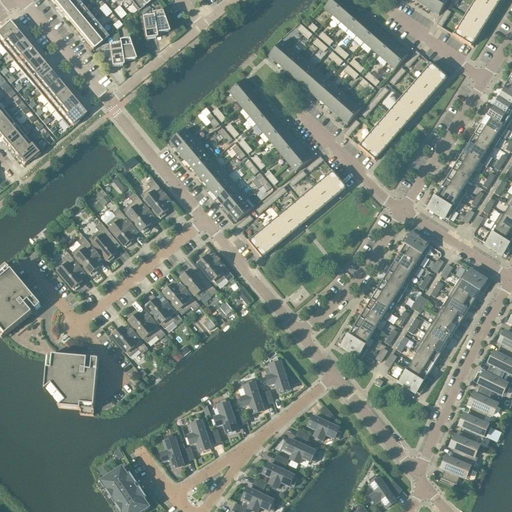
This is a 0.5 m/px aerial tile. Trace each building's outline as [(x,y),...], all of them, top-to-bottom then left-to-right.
[(68,0),(51,0),(50,1),(54,6),(54,5),(57,8),(57,9),(68,0)] [(80,4),(76,0),(68,0),(57,9),(61,14),(61,13),(64,17),(64,18),(80,4)] [(136,0),(131,4),(138,13),(153,0),(136,0)] [(345,2),(343,0),(332,0),(325,9),(333,17),(345,2)] [(435,0),(423,0),(421,5),(429,10),(435,0)] [(448,0),(435,0),(429,10),(439,16),(448,0)] [(494,10),(478,0),(467,18),(483,28),(494,10)] [(500,0),(478,0),(494,10),(500,0)] [(353,9),(345,2),(333,17),(340,23),(353,9)] [(87,13),(80,4),(64,18),(67,22),(68,22),(71,25),(70,26),(71,26),(87,13)] [(108,9),(104,5),(99,9),(102,14),(108,9)] [(150,9),(147,6),(139,12),(142,16),(150,9)] [(122,11),(119,7),(113,11),(117,16),(122,11)] [(111,13),(108,9),(102,14),(106,18),(111,13)] [(361,16),(353,9),(340,23),(348,30),(361,16)] [(451,13),(446,10),(437,26),(441,28),(451,13)] [(120,20),(126,15),(122,11),(117,16),(120,20)] [(94,21),(87,13),(71,26),(74,30),(75,30),(78,33),(77,34),(78,34),(94,21)] [(155,36),(168,34),(161,14),(151,15),(152,18),(155,36)] [(369,22),(361,16),(348,30),(356,37),(369,22)] [(155,36),(152,18),(141,20),(144,41),(156,40),(155,36)] [(483,28),(467,18),(455,36),(453,35),(452,35),(471,47),(483,28)] [(101,29),(94,21),(78,34),(81,39),(82,38),(85,42),(84,42),(85,43),(101,29)] [(122,26),(118,21),(113,26),(116,30),(122,26)] [(376,29),(369,22),(356,37),(364,44),(376,29)] [(0,44),(17,31),(13,26),(12,27),(9,23),(1,30),(0,29),(0,44)] [(312,25),(308,29),(314,33),(318,29),(312,25)] [(307,31),(301,26),(298,31),(303,35),(307,31)] [(85,43),(88,47),(89,47),(92,51),(108,38),(101,29),(85,43)] [(384,36),(376,29),(364,44),(372,50),(384,36)] [(24,39),(23,39),(20,36),(21,35),(17,31),(0,44),(0,47),(6,54),(24,39)] [(308,40),(312,36),(307,31),(303,35),(308,40)] [(328,38),(322,33),(319,38),(324,42),(328,38)] [(392,43),(384,36),(372,50),(379,57),(392,43)] [(324,42),(329,47),(333,43),(328,38),(324,42)] [(31,47),(30,48),(27,45),(28,44),(24,39),(6,54),(13,62),(31,47)] [(322,44),(317,40),(313,44),(318,49),(322,44)] [(122,63),(135,61),(128,41),(118,43),(119,46),(122,63)] [(290,50),(282,43),(269,57),(277,64),(290,50)] [(399,49),(392,43),(379,57),(387,64),(399,49)] [(324,53),(327,49),(322,44),(318,49),(324,53)] [(122,63),(119,46),(108,47),(111,69),(122,67),(122,63)] [(38,56),(37,55),(36,56),(34,53),(35,52),(31,47),(13,62),(20,71),(38,56)] [(343,52),(338,47),(334,51),(339,56),(343,52)] [(408,56),(399,49),(387,64),(395,71),(408,56)] [(298,57),(290,50),(277,64),(285,71),(298,57)] [(339,56),(345,60),(349,56),(343,52),(339,56)] [(408,69),(420,56),(416,52),(404,66),(408,69)] [(337,58),(332,53),(328,57),(334,62),(337,58)] [(45,64),(44,64),(43,64),(41,61),(42,60),(38,56),(20,71),(27,79),(45,64)] [(305,63),(298,57),(285,71),(293,78),(305,63)] [(339,67),(343,62),(337,58),(334,62),(339,67)] [(359,65),(353,60),(350,65),(355,69),(359,65)] [(313,70),(305,63),(293,78),(300,85),(313,70)] [(51,72),(50,73),(48,70),(49,69),(45,64),(27,79),(33,87),(51,72)] [(432,96),(447,79),(430,64),(430,65),(432,67),(418,83),(432,96)] [(355,69),(360,74),(364,70),(359,65),(355,69)] [(353,71),(348,67),(344,71),(349,76),(353,71)] [(394,86),(406,72),(401,69),(390,82),(394,86)] [(321,77),(313,70),(300,85),(308,91),(321,77)] [(355,80),(358,76),(353,71),(349,76),(355,80)] [(58,80),(57,81),(55,78),(56,77),(51,72),(33,87),(40,95),(58,80)] [(374,78),(369,74),(365,78),(370,83),(374,78)] [(329,84),(321,77),(308,91),(316,98),(329,84)] [(370,83),(376,87),(379,83),(374,78),(370,83)] [(65,89),(65,88),(64,89),(61,86),(62,85),(58,80),(40,95),(47,104),(65,89)] [(368,85),(363,80),(359,84),(365,89),(368,85)] [(511,81),(509,80),(503,89),(511,94),(511,81)] [(251,89),(244,81),(230,93),(236,102),(251,89)] [(432,96),(418,83),(403,99),(418,112),(432,96)] [(336,90),(329,84),(316,98),(324,105),(336,90)] [(370,94),(374,89),(368,85),(365,89),(370,94)] [(365,119),(389,92),(385,88),(361,115),(365,119)] [(71,98),(68,94),(69,94),(65,89),(47,104),(54,112),(72,97),(71,98)] [(258,97),(251,89),(236,102),(243,110),(258,97)] [(511,94),(503,89),(503,90),(504,90),(499,99),(511,107),(511,94)] [(344,97),(336,90),(324,105),(331,112),(344,97)] [(76,102),(72,97),(54,112),(61,120),(79,105),(78,106),(75,103),(76,102)] [(264,105),(258,97),(243,110),(250,117),(264,105)] [(352,104),(344,97),(331,112),(339,118),(352,104)] [(418,112),(403,99),(389,116),(403,128),(418,112)] [(511,119),(511,107),(499,99),(493,108),(511,120),(511,119)] [(360,111),(352,104),(339,118),(347,125),(360,111)] [(73,128),(78,123),(77,122),(85,115),(82,111),(83,110),(79,105),(61,120),(68,129),(71,126),(73,128)] [(271,113),(264,105),(250,117),(256,125),(271,113)] [(511,120),(493,108),(488,117),(486,116),(506,129),(511,120)] [(10,120),(13,117),(7,109),(3,112),(0,115),(0,129),(10,121),(10,120)] [(221,115),(217,109),(212,113),(217,118),(221,115)] [(278,121),(271,113),(256,125),(263,133),(278,121)] [(215,120),(210,115),(206,118),(210,124),(215,120)] [(217,118),(221,124),(226,120),(221,115),(217,118)] [(403,128),(389,116),(375,132),(389,145),(403,128)] [(506,129),(486,116),(480,126),(500,138),(506,129)] [(10,121),(0,129),(0,137),(3,140),(2,141),(2,142),(20,127),(13,118),(10,121)] [(215,129),(219,125),(215,120),(210,124),(215,129)] [(284,129),(278,121),(263,133),(269,141),(284,129)] [(344,135),(348,138),(360,125),(356,121),(344,135)] [(234,130),(230,125),(225,128),(230,134),(234,130)] [(500,138),(480,126),(475,135),(495,147),(500,138)] [(27,135),(20,127),(2,142),(6,146),(7,146),(10,149),(9,150),(27,135)] [(291,137),(284,129),(269,141),(276,149),(291,137)] [(228,136),(223,130),(219,134),(223,139),(228,136)] [(230,134),(234,139),(239,136),(234,130),(230,134)] [(192,138),(185,131),(170,143),(177,151),(195,136),(192,138)] [(389,145),(375,132),(361,148),(358,146),(358,147),(375,161),(389,145)] [(31,145),(24,138),(27,135),(9,150),(13,155),(14,154),(16,157),(15,158),(16,158),(34,143),(31,145)] [(495,147),(475,135),(469,144),(489,157),(495,147)] [(202,144),(195,136),(177,151),(184,159),(202,144)] [(228,145),(232,141),(228,136),(223,139),(228,145)] [(297,145),(291,137),(276,149),(282,157),(297,145)] [(247,146),(243,141),(239,144),(243,150),(247,146)] [(41,152),(34,143),(16,158),(20,163),(21,162),(24,166),(32,159),(33,161),(39,156),(38,154),(41,152)] [(205,154),(199,147),(202,145),(202,144),(184,159),(190,167),(205,154)] [(489,157),(469,144),(463,153),(483,166),(489,157)] [(304,152),(297,145),(282,157),(289,165),(304,152)] [(241,151),(236,146),(232,149),(236,155),(241,151)] [(243,150),(248,155),(252,152),(247,146),(243,150)] [(241,160),(245,157),(241,151),(236,155),(241,160)] [(311,161),(304,152),(289,165),(296,173),(311,161)] [(483,166),(463,153),(457,162),(478,175),(478,174),(474,172),(479,164),(483,166)] [(212,162),(205,154),(190,167),(197,175),(212,162)] [(260,162),(256,156),(252,160),(256,165),(260,162)] [(507,159),(502,156),(498,162),(503,165),(507,159)] [(133,158),(129,162),(133,167),(137,163),(133,158)] [(310,173),(323,162),(320,158),(306,169),(310,173)] [(221,168),(221,167),(218,170),(212,162),(197,175),(203,183),(221,168)] [(254,167),(249,162),(245,165),(250,171),(254,167)] [(256,165),(261,171),(265,167),(260,162),(256,165)] [(478,175),(457,162),(452,171),(472,184),(478,175)] [(503,165),(498,162),(494,169),(498,172),(503,165)] [(254,176),(258,173),(254,167),(250,171),(254,176)] [(228,176),(221,168),(203,183),(210,190),(228,176)] [(472,184),(452,171),(446,181),(466,193),(463,190),(468,182),(472,184)] [(273,178),(269,172),(265,176),(269,181),(273,178)] [(293,188),(306,176),(303,172),(289,183),(293,188)] [(329,203),(346,189),(332,172),(331,172),(333,175),(317,188),(329,203)] [(495,177),(490,174),(486,181),(491,183),(495,177)] [(129,189),(119,176),(113,182),(123,194),(129,189)] [(234,184),(234,183),(231,186),(225,179),(228,176),(210,190),(217,198),(234,184)] [(267,183),(262,178),(258,181),(263,187),(267,183)] [(269,181),(274,187),(278,183),(273,178),(269,181)] [(141,197),(160,220),(166,216),(164,213),(168,210),(167,208),(172,204),(152,181),(147,186),(150,189),(141,197)] [(466,193),(446,181),(440,190),(460,202),(466,193)] [(491,183),(486,181),(482,187),(487,190),(491,183)] [(507,184),(502,181),(498,188),(503,191),(507,184)] [(267,192),(272,188),(267,183),(263,187),(267,192)] [(241,191),(234,184),(217,198),(223,206),(241,191)] [(259,215),(287,192),(283,188),(256,211),(259,215)] [(329,203),(317,188),(300,202),(312,217),(329,203)] [(503,191),(498,188),(494,194),(498,197),(503,191)] [(460,202),(440,190),(435,199),(431,196),(431,197),(455,212),(460,202)] [(247,199),(241,191),(223,206),(230,214),(247,199)] [(484,195),(479,192),(475,199),(480,202),(484,195)] [(155,218),(135,195),(129,200),(132,204),(124,211),(143,235),(149,230),(147,228),(151,225),(149,223),(155,218)] [(105,197),(99,202),(103,207),(109,202),(105,197)] [(455,212),(431,197),(425,206),(428,209),(428,210),(444,220),(445,219),(448,221),(455,212)] [(251,210),(245,202),(248,200),(247,199),(230,214),(237,222),(251,210)] [(480,202),(475,199),(471,205),(475,208),(480,202)] [(495,203),(490,200),(486,206),(491,209),(495,203)] [(312,217),(300,202),(283,216),(295,231),(312,217)] [(511,209),(506,205),(506,206),(509,208),(504,217),(500,214),(500,215),(511,222),(511,209)] [(491,209),(486,206),(482,213),(487,216),(491,209)] [(137,233),(118,209),(112,214),(115,218),(106,225),(126,249),(132,244),(130,242),(134,239),(132,237),(137,233)] [(474,214),(469,211),(465,218),(470,221),(474,214)] [(511,222),(500,215),(494,224),(511,234),(511,222)] [(253,220),(250,216),(236,228),(239,232),(253,220)] [(295,231),(283,216),(267,230),(279,245),(295,231)] [(479,227),(483,220),(478,217),(474,224),(479,227)] [(120,247),(101,224),(95,228),(98,232),(89,240),(109,263),(114,259),(113,256),(116,253),(115,251),(120,247)] [(511,240),(511,234),(494,224),(498,226),(493,235),(489,233),(511,247),(511,246),(509,245),(511,240)] [(279,245),(267,230),(250,244),(248,241),(248,242),(262,259),(279,245)] [(412,234),(411,236),(408,233),(401,243),(425,258),(432,248),(428,246),(429,245),(412,234)] [(511,248),(511,247),(489,233),(482,243),(486,245),(485,246),(502,257),(503,255),(506,258),(511,248)] [(62,238),(58,241),(63,246),(67,243),(62,238)] [(103,261),(84,238),(78,243),(81,246),(72,254),(92,278),(97,273),(95,271),(99,268),(98,266),(103,261)] [(425,258),(401,243),(401,244),(405,246),(400,255),(420,267),(425,258)] [(86,276),(66,252),(61,257),(64,261),(55,268),(74,292),(80,287),(78,285),(82,282),(80,280),(86,276)] [(234,279),(215,255),(209,260),(208,258),(204,261),(202,259),(197,264),(216,287),(225,280),(228,284),(234,279)] [(420,267),(400,255),(394,264),(414,276),(420,267)] [(41,307),(5,264),(0,268),(0,337),(2,340),(32,314),(31,313),(34,309),(36,311),(41,307)] [(414,276),(394,264),(388,273),(408,286),(414,276)] [(440,268),(436,265),(431,271),(436,274),(440,268)] [(217,293),(197,270),(192,274),(191,272),(187,275),(185,273),(179,278),(199,302),(208,294),(211,298),(217,293)] [(449,273),(445,270),(441,277),(445,280),(449,273)] [(470,271),(469,272),(466,270),(460,280),(483,295),(490,285),(486,282),(487,281),(470,271)] [(408,286),(388,273),(382,282),(403,295),(408,286)] [(428,285),(432,279),(427,276),(423,282),(428,285)] [(483,295),(460,280),(454,289),(474,301),(480,293),(483,295)] [(403,295),(382,282),(377,291),(397,304),(403,295)] [(428,285),(423,282),(419,289),(424,291),(428,285)] [(443,286),(439,283),(434,289),(439,292),(443,286)] [(200,307),(180,284),(175,288),(173,287),(170,290),(168,288),(162,292),(182,316),(191,309),(194,312),(200,307)] [(439,292),(434,289),(430,296),(435,299),(439,292)] [(474,301),(454,289),(448,298),(468,311),(474,301)] [(397,304),(377,291),(371,300),(387,311),(393,302),(397,304)] [(424,299),(419,296),(415,302),(420,305),(424,299)] [(182,322),(163,298),(158,303),(156,301),(152,304),(151,302),(145,307),(165,330),(174,323),(177,327),(182,322)] [(468,311),(448,298),(452,301),(446,309),(443,307),(442,307),(463,320),(468,311)] [(424,308),(428,302),(424,299),(420,305),(424,308)] [(387,311),(371,300),(365,310),(382,320),(387,311)] [(231,301),(226,305),(230,310),(235,305),(231,301)] [(420,305),(415,302),(411,309),(415,312),(420,305)] [(424,308),(420,305),(415,312),(420,315),(424,308)] [(463,320),(442,307),(437,316),(457,329),(463,320)] [(382,320),(365,310),(359,319),(376,329),(382,320)] [(405,322),(409,315),(404,312),(400,319),(405,322)] [(165,336),(146,313),(141,317),(139,315),(135,318),(133,316),(128,321),(147,345),(156,337),(159,341),(165,336)] [(457,329),(437,316),(431,325),(451,338),(457,329)] [(376,329),(359,319),(354,328),(370,338),(376,329)] [(405,322),(400,319),(396,325),(401,328),(405,322)] [(420,322),(416,319),(412,326),(416,329),(420,322)] [(451,338),(431,325),(425,334),(445,347),(451,338)] [(416,329),(412,326),(407,332),(412,335),(416,329)] [(148,350),(128,327),(123,331),(122,329),(118,333),(116,331),(110,335),(130,359),(139,351),(142,355),(148,350)] [(370,338),(354,328),(348,337),(345,334),(344,335),(368,350),(368,349),(365,347),(370,338)] [(393,340),(397,333),(393,330),(389,337),(393,340)] [(445,347),(425,334),(419,344),(440,356),(445,347)] [(511,337),(505,334),(499,344),(502,345),(498,353),(511,360),(511,337)] [(368,350),(344,335),(338,345),(342,347),(341,348),(358,358),(358,357),(362,360),(368,350)] [(393,340),(389,337),(384,343),(389,346),(393,340)] [(405,347),(409,341),(404,338),(400,344),(405,347)] [(405,347),(400,344),(396,351),(401,354),(405,347)] [(440,356),(419,344),(414,353),(434,365),(440,356)] [(186,347),(179,352),(184,358),(190,353),(186,347)] [(383,359),(387,352),(382,349),(378,356),(383,359)] [(434,365),(414,353),(417,355),(412,364),(428,374),(434,365)] [(491,366),(487,374),(502,381),(510,386),(511,382),(511,375),(511,376),(511,374),(511,363),(494,354),(489,364),(491,366)] [(178,355),(173,359),(177,365),(183,360),(178,355)] [(392,365),(396,358),(391,355),(387,362),(392,365)] [(87,360),(48,356),(44,392),(45,392),(48,389),(62,406),(58,408),(80,410),(80,415),(93,417),(98,361),(92,360),(92,362),(87,362),(87,360)] [(266,378),(269,388),(275,386),(278,394),(289,390),(281,363),(279,364),(277,359),(270,362),(271,366),(269,367),(272,376),(266,378)] [(428,374),(412,364),(406,373),(403,371),(402,371),(426,386),(423,383),(428,374)] [(426,386),(402,371),(396,381),(400,383),(399,384),(416,395),(416,394),(420,396),(426,386)] [(510,387),(484,375),(479,385),(481,386),(477,395),(492,402),(496,394),(505,398),(510,387)] [(378,380),(375,385),(380,388),(383,383),(378,380)] [(264,412),(255,385),(253,385),(252,381),(244,383),(245,388),(244,388),(246,397),(240,399),(243,409),(250,407),(252,415),(264,412)] [(274,404),(270,392),(263,394),(267,406),(274,404)] [(497,406),(474,396),(469,406),(472,407),(468,416),(483,423),(487,414),(492,417),(497,406)] [(238,431),(229,404),(227,405),(226,400),(218,403),(219,407),(217,408),(220,416),(214,418),(217,429),(223,427),(226,435),(238,431)] [(327,421),(332,417),(324,407),(319,412),(327,421)] [(248,424),(244,412),(237,415),(241,427),(248,424)] [(339,440),(342,433),(338,431),(339,429),(313,417),(308,428),(316,432),(313,438),(323,442),(326,436),(334,440),(335,438),(339,440)] [(491,428),(464,417),(460,427),(462,428),(458,437),(474,444),(477,435),(486,439),(491,428)] [(202,423),(200,423),(199,419),(191,421),(192,426),(192,429),(193,435),(187,437),(191,447),(197,445),(200,453),(211,450),(202,423)] [(221,443),(217,431),(210,433),(214,445),(221,443)] [(310,437),(298,431),(295,438),(307,443),(310,437)] [(173,471),(184,467),(175,440),(173,440),(172,436),(164,438),(166,443),(164,443),(167,452),(160,454),(164,464),(170,462),(173,471)] [(478,448),(455,438),(450,448),(453,449),(449,458),(473,468),(477,459),(474,457),(478,448)] [(315,452),(289,440),(284,451),(292,455),(290,461),(299,465),(302,459),(310,463),(311,462),(315,464),(319,456),(314,454),(315,452)] [(194,461),(190,449),(183,451),(187,463),(194,461)] [(288,461),(277,456),(274,462),(285,468),(288,461)] [(473,470),(446,459),(442,470),(444,471),(441,479),(456,486),(460,477),(468,481),(473,470)] [(294,477),(268,465),(263,476),(271,479),(269,485),(278,490),(281,484),(289,488),(290,486),(294,488),(298,481),(293,479),(294,477)] [(136,484),(130,475),(128,476),(122,468),(100,483),(116,506),(122,501),(119,496),(136,484)] [(376,506),(381,502),(386,510),(396,503),(380,479),(378,481),(375,477),(369,481),(371,485),(370,486),(375,494),(370,497),(376,506)] [(252,486),(263,492),(267,485),(255,480),(252,486)] [(402,492),(393,482),(388,487),(397,496),(402,492)] [(140,489),(136,484),(119,496),(122,501),(140,489)] [(119,511),(145,511),(150,509),(144,500),(146,499),(140,489),(122,501),(116,506),(119,511)] [(267,511),(268,511),(269,511),(272,511),(273,511),(277,505),(273,503),(273,501),(248,489),(243,500),(251,504),(248,510),(252,511),(258,511),(260,508),(267,511)]
